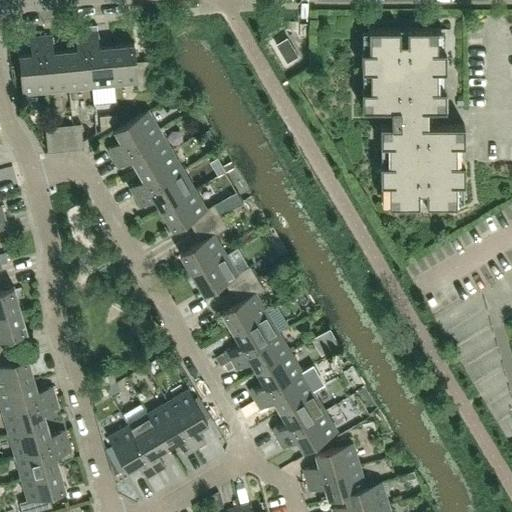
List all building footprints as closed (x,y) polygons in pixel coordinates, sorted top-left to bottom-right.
[(456,163),(456,144),(464,144),(464,124),(437,124),(437,116),(431,116),(431,115),(427,115),(427,109),(445,109),(445,89),(437,89),(437,70),(445,70),(445,50),(437,50),(437,30),(438,30),(438,28),(407,28),(407,42),(403,42),(400,42),(400,28),(369,29),(368,31),(370,31),(370,50),(361,50),(361,70),(370,70),(370,89),(361,89),(361,109),(391,109),(391,116),(391,124),(380,124),(380,144),(388,144),(388,163),(380,163),(380,183),(389,183),(389,202),(387,202),(387,204),(419,204),(418,191),(426,191),(426,204),(457,204),(457,202),(456,202),(456,183),(464,183),(464,163),(456,163)] [(114,85),(110,46),(99,47),(97,31),(86,32),(91,87),(114,85)] [(91,87),(86,32),(75,33),(76,49),(65,50),(69,89),(91,87)] [(69,89),(65,50),(53,51),(52,35),(40,36),(46,92),(69,89)] [(46,92),(40,36),(29,38),(31,53),(19,55),(22,94),(46,92)] [(298,56),(287,37),(276,44),(287,62),(298,56)] [(150,90),(147,60),(135,61),(134,43),(110,46),(114,85),(137,83),(137,91),(150,90)] [(112,158),(160,130),(148,109),(114,130),(120,140),(106,148),(112,158)] [(110,115),(99,116),(101,131),(111,125),(110,115)] [(81,124),(69,125),(71,150),(83,149),(81,124)] [(59,151),(71,150),(69,125),(57,126),(59,151)] [(48,152),(59,151),(57,126),(45,127),(48,152)] [(137,170),(171,149),(160,130),(112,158),(118,168),(132,160),(137,170)] [(135,197),(183,169),(171,149),(137,170),(143,179),(129,188),(135,197)] [(230,161),(222,166),(226,172),(234,167),(230,161)] [(161,209),(195,189),(183,169),(135,197),(141,207),(155,199),(161,209)] [(206,208),(195,189),(161,209),(173,229),(188,220),(194,231),(220,215),(213,204),(206,208)] [(226,253),(214,234),(227,227),(220,215),(194,231),(200,241),(180,253),(192,273),(226,253)] [(237,273),(226,253),(192,273),(204,294),(224,282),(230,292),(256,277),(250,265),(237,273)] [(267,312),(256,292),(263,288),(256,277),(230,292),(236,302),(221,311),(233,332),(267,312)] [(0,289),(0,314),(20,309),(13,286),(0,289)] [(0,351),(7,350),(3,338),(26,332),(20,309),(0,314),(0,351)] [(231,359),(278,331),(267,312),(233,332),(239,342),(225,350),(231,359)] [(256,371),(290,351),(278,331),(231,359),(236,369),(250,361),(256,371)] [(0,388),(34,379),(27,356),(10,361),(7,350),(0,351),(0,388)] [(225,350),(215,356),(220,365),(231,359),(225,350)] [(254,399),(302,371),(290,351),(256,371),(262,381),(248,389),(254,399)] [(279,410),(313,390),(302,371),(254,399),(260,409),(273,401),(279,410)] [(116,384),(113,375),(113,374),(99,378),(100,380),(102,387),(116,384)] [(55,397),(52,386),(37,390),(34,379),(0,388),(0,404),(2,412),(55,397)] [(207,423),(187,389),(167,401),(195,449),(205,443),(197,429),(207,423)] [(277,438),(325,410),(313,390),(279,410),(285,420),(271,428),(277,438)] [(46,423),(43,412),(59,408),(55,397),(2,412),(8,434),(46,423)] [(195,449),(167,401),(147,412),(167,446),(177,441),(185,454),(195,449)] [(303,450),(337,430),(325,410),(277,438),(283,448),(297,440),(303,450)] [(167,446),(147,412),(128,424),(156,472),(166,466),(158,452),(167,446)] [(68,441),(65,430),(49,434),(46,423),(8,434),(15,456),(68,441)] [(156,472),(128,424),(107,436),(127,470),(138,464),(146,478),(156,472)] [(59,467),(56,456),(71,451),(68,441),(15,456),(21,478),(59,467)] [(359,464),(353,442),(315,453),(318,464),(303,469),(306,480),(359,464)] [(126,467),(112,443),(103,448),(111,476),(126,467)] [(366,486),(365,486),(359,464),(306,480),(309,491),(324,486),(328,497),(366,486)] [(48,494),(65,490),(59,467),(21,478),(27,499),(19,502),(21,511),(30,511),(51,506),(48,494)] [(359,511),(388,504),(381,481),(365,486),(366,486),(328,497),(328,498),(344,494),(347,504),(331,508),(332,511),(359,511)] [(250,511),(248,503),(238,507),(239,511),(250,511)]
